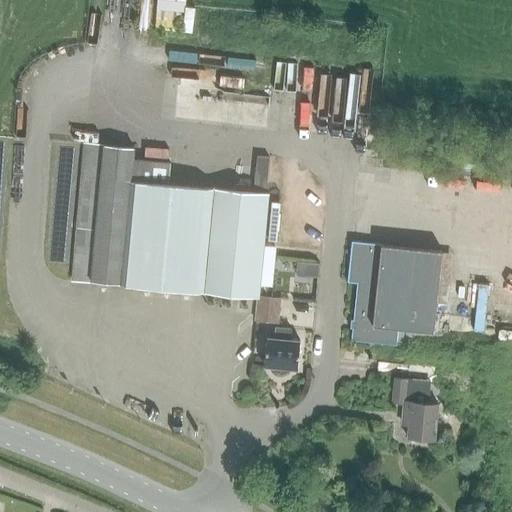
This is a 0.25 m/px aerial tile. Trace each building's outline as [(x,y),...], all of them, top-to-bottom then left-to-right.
[(134,0),(125,0),(125,19),(133,19),(134,0)] [(141,0),(141,21),(151,22),(151,0),(141,0)] [(160,0),(158,25),(179,27),(181,8),(186,8),(185,16),(194,17),(196,0),(160,0)] [(268,193),(168,183),(170,163),(132,159),(133,147),(85,142),(72,280),(70,280),(70,282),(91,283),(92,281),(257,296),(258,297),(258,296),(268,193)] [(442,250),(380,244),(351,241),(347,282),(357,283),(351,340),(396,345),(396,341),(410,342),(411,329),(433,331),(442,250)] [(441,277),(450,278),(454,246),(445,245),(441,277)] [(318,287),(321,256),(301,254),(298,285),(318,287)] [(278,323),(279,310),(280,298),(258,296),(258,297),(257,296),(255,321),(278,323)] [(297,368),(299,340),(290,339),(291,328),(276,327),(275,338),(266,337),(264,365),(297,368)] [(428,402),(430,379),(435,379),(436,367),(408,365),(406,379),(394,378),(392,402),(404,403),(403,411),(402,411),(402,415),(403,415),(402,424),(408,424),(407,438),(434,440),(437,403),(428,402)]
